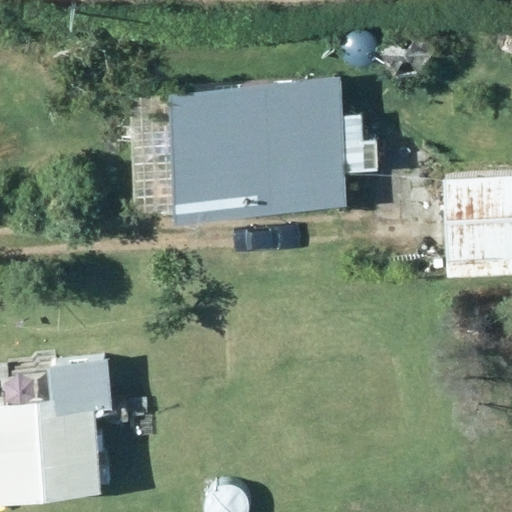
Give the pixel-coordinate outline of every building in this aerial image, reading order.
[(438,38),(430,25),(425,17),(400,17),(388,39),(400,60),(425,59),(438,38)] [(31,40),(0,40),(0,72),(32,71),(31,40)] [(349,57),(189,55),(188,64),(143,65),(144,103),(189,104),(188,181),(354,183),(355,150),(370,151),(370,96),(349,96),(349,57)] [(511,161),(449,163),(452,259),(511,256),(511,161)] [(0,474),(114,467),(109,388),(122,387),(118,336),(59,340),(61,373),(0,376),(0,474)]
